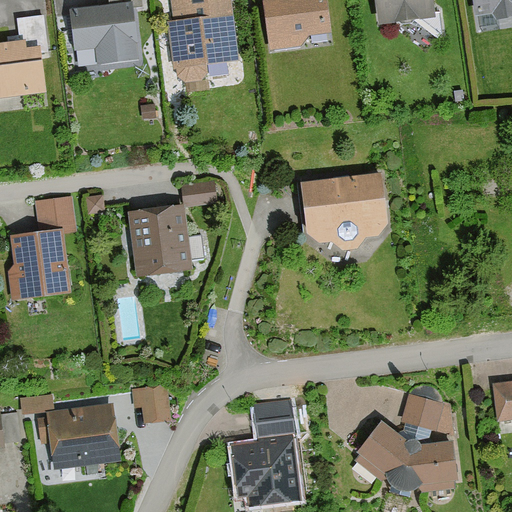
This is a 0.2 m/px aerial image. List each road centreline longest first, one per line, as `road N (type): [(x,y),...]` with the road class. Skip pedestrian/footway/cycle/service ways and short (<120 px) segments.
road 1 (residential): [(152,511),(203,408),(244,378),(511,347)]
road 2 (residential): [(185,171),(0,194)]
